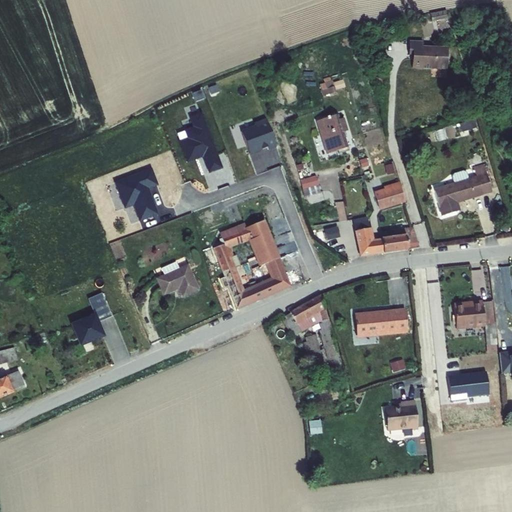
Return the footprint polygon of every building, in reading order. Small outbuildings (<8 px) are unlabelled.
[(422,55),(421,67),(445,68),(445,65),(453,66),(454,48),(429,46),(430,41),(414,41),(413,55),(422,55)] [(329,87),(331,92),(341,89),(339,83),(329,87)] [(180,139),(186,162),(204,157),(208,172),(222,168),(206,111),(190,115),(193,126),(185,128),(188,137),(180,139)] [(323,129),(332,158),(355,151),(350,134),(354,133),(350,119),(346,120),(344,116),(327,121),(329,127),(323,129)] [(250,153),(276,143),(268,120),(242,129),(250,153)] [(309,162),(296,166),(301,182),(314,178),(309,162)] [(440,188),(448,214),(467,208),(464,199),(498,189),(492,172),(440,188)] [(314,178),(301,182),(305,197),(321,192),(316,177),(314,178)] [(370,190),(376,210),(383,208),(378,192),(401,186),(399,182),(370,190)] [(378,192),(383,208),(406,202),(401,186),(378,192)] [(213,246),(215,246),(226,274),(223,275),(227,285),(232,283),(241,305),(293,285),(264,211),(252,215),(255,221),(239,227),(237,221),(208,233),(213,246)] [(350,216),(358,258),(372,256),(369,243),(378,241),(380,254),(420,247),(414,228),(369,236),(365,213),(350,216)] [(324,228),(327,239),(341,235),(338,224),(324,228)] [(378,241),(369,243),(372,256),(380,254),(378,241)] [(157,278),(163,293),(185,284),(188,290),(203,284),(194,262),(183,267),(180,260),(165,266),(168,273),(157,278)] [(204,286),(203,284),(188,290),(189,293),(204,286)] [(324,296),(284,318),(293,334),(315,322),(318,330),(324,350),(340,345),(324,296)] [(108,319),(99,297),(86,302),(92,318),(95,324),(108,319)] [(483,303),(482,299),(470,301),(471,305),(453,307),(455,327),(485,324),(483,303)] [(497,351),(492,302),(483,303),(485,324),(488,352),(497,351)] [(410,306),(390,309),(392,332),(412,330),(410,306)] [(390,309),(360,312),(362,335),(392,332),(390,309)] [(95,324),(92,318),(70,327),(78,347),(101,338),(95,324)] [(318,330),(304,334),(310,355),(324,350),(318,330)] [(340,345),(324,350),(339,396),(354,391),(340,345)] [(503,360),(503,369),(511,369),(511,360),(503,360)] [(405,361),(396,363),(397,370),(407,368),(405,361)] [(0,380),(0,401),(16,395),(14,392),(28,387),(24,377),(26,377),(23,371),(0,380)] [(402,402),(400,402),(402,423),(414,422),(415,426),(422,425),(419,395),(402,397),(402,402)] [(400,402),(388,403),(390,424),(402,423),(400,402)] [(310,420),(311,433),(323,432),(321,419),(310,420)]
